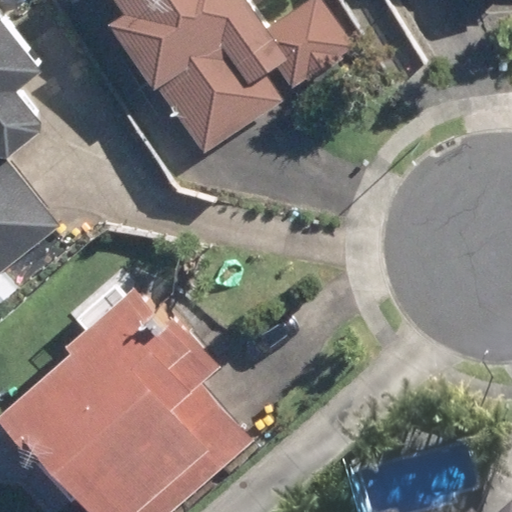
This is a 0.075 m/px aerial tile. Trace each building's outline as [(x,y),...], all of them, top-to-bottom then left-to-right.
[(103,0),(101,2),(148,72),(152,69),(202,144),(281,91),(261,59),(271,50),(290,77),(304,69),(306,72),(341,49),(338,46),(351,37),(327,0),(284,0),(265,13),(255,0),(103,0)] [(0,263),(58,217),(0,145),(0,141),(1,142),(35,114),(32,101),(9,72),(37,52),(0,7),(0,263)] [(157,301),(128,265),(59,323),(65,331),(0,384),(0,409),(24,438),(33,431),(105,511),(160,511),(250,432),(196,369),(215,351),(165,296),(157,301)] [(0,269),(0,300),(15,289),(0,269)] [(511,511),(511,509),(503,500),(491,511),(467,511),(463,508),(459,511),(511,511)]
